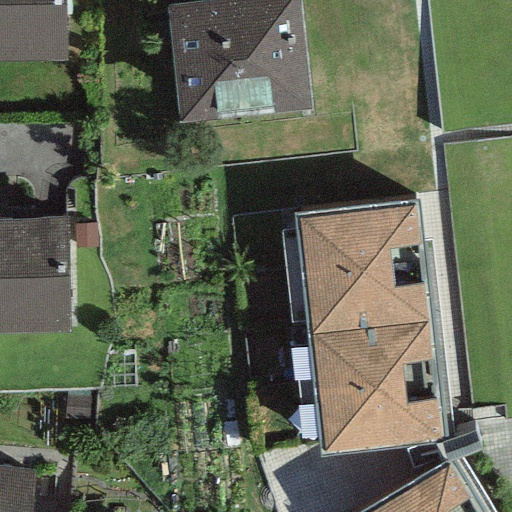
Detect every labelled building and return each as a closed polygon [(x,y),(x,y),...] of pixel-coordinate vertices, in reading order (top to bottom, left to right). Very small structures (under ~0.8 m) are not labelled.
[(64,0),(0,0),(0,53),(66,51),(64,0)] [(298,0),(167,0),(180,105),(309,89),(298,0)] [(416,188),(294,202),(321,437),(443,423),(416,188)] [(66,204),(0,205),(0,324),(69,323),(66,204)] [(486,511),(448,447),(342,510),(343,511),(486,511)] [(28,511),(32,457),(0,455),(0,511),(28,511)]
